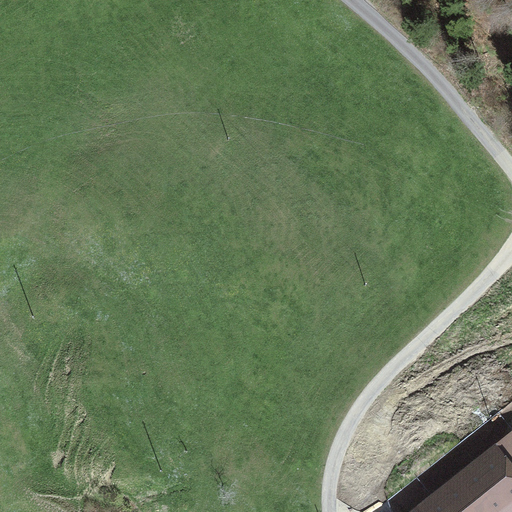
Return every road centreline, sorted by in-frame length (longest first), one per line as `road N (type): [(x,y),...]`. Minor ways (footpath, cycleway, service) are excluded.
road 1 (unclassified): [(511,251),(396,362),(351,419),(334,464),(332,511)]
road 2 (unclassified): [(354,0),(480,128),(511,172)]
